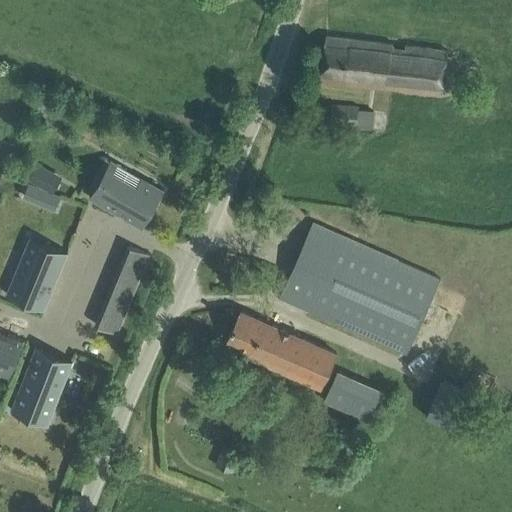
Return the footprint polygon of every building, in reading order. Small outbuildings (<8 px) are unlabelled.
[(447,49),(345,38),(327,35),(320,81),(340,84),(442,96),(443,86),(473,90),(476,63),(446,59),(447,49)] [(375,109),(352,106),(332,104),(330,123),(373,127),(375,109)] [(38,162),(28,179),(40,186),(43,187),(54,192),(63,176),(38,162)] [(125,177),(124,178),(111,170),(107,177),(106,177),(94,197),(91,195),(90,197),(142,227),(163,189),(160,187),(149,181),(148,183),(141,179),(137,186),(131,182),(131,181),(126,179),(125,177)] [(43,187),(37,202),(55,210),(61,195),(54,192),(43,187)] [(441,279),(332,230),(314,222),(281,297),(408,354),(441,279)] [(45,309),(69,252),(30,236),(23,254),(32,258),(27,272),(17,268),(6,294),(45,309)] [(131,242),(99,324),(121,333),(154,251),(131,242)] [(338,354),(259,318),(241,310),(227,339),(248,348),(245,353),(323,388),(338,354)] [(0,370),(6,373),(18,344),(0,336),(0,370)] [(49,424),(73,361),(36,346),(11,409),(13,409),(16,402),(50,416),(48,423),(49,424)] [(382,388),(338,369),(324,401),(368,421),(382,388)] [(426,415),(467,434),(484,399),(442,380),(426,415)] [(319,446),(308,439),(297,432),(284,452),(307,466),(319,446)] [(233,471),(240,452),(223,446),(217,465),(233,471)]
